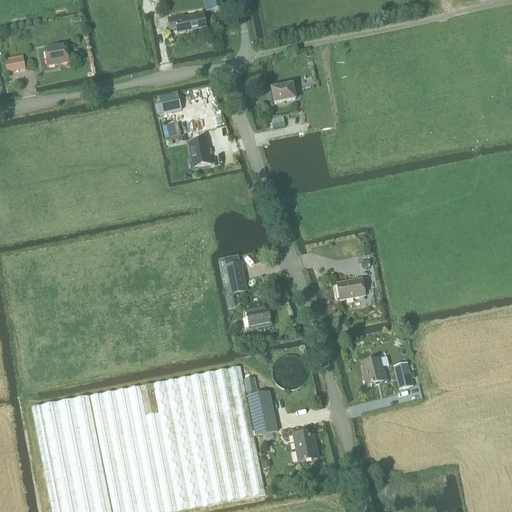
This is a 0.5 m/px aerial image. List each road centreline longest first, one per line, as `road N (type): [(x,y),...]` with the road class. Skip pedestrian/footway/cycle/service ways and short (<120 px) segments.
road 1 (unclassified): [(364,511),(326,364),(225,65)]
road 2 (unclassified): [(0,108),(225,65)]
